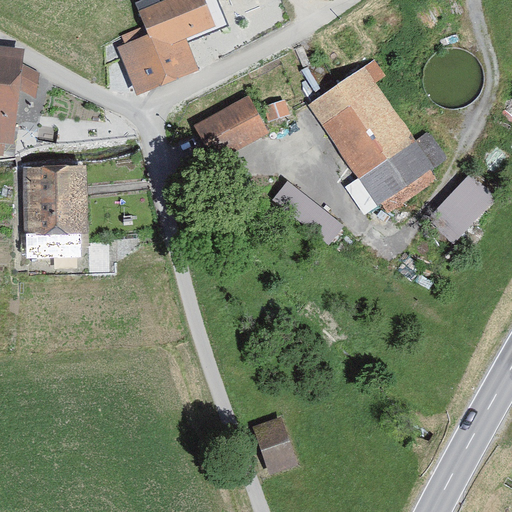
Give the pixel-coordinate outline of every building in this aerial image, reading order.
[(160,0),(141,0),(135,3),(145,26),(122,35),(127,46),(120,49),(138,93),(196,69),(183,37),(214,24),(204,0),(171,0),(162,4),(160,0)] [(5,144),(14,145),(20,90),(36,98),(40,73),(22,64),(22,59),(23,49),(0,46),(0,155),(4,156),(5,144)] [(379,80),(367,63),(300,109),(351,182),(342,188),(361,215),(375,205),(384,217),(432,184),(424,174),(442,161),(422,134),(410,142),(370,86),(379,80)] [(259,136),(241,102),(187,130),(205,164),(259,136)] [(285,118),(279,103),(260,110),(266,126),(285,118)] [(81,169),(16,170),(17,233),(82,233),(81,169)] [(491,200),(464,176),(420,225),(447,250),(491,200)] [(333,226),(282,187),(268,205),(319,244),(333,226)] [(292,465),(274,420),(247,431),(265,476),(292,465)]
